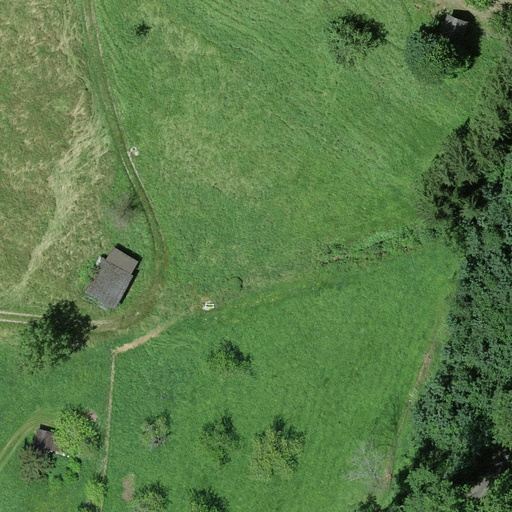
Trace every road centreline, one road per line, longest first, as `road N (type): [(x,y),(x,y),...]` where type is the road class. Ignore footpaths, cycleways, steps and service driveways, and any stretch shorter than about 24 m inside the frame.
road 1 (track): [(0,321),(86,331),(118,324),(153,293),(165,269),(164,246),(121,140),(93,0)]
road 2 (unclassified): [(453,511),(511,386)]
